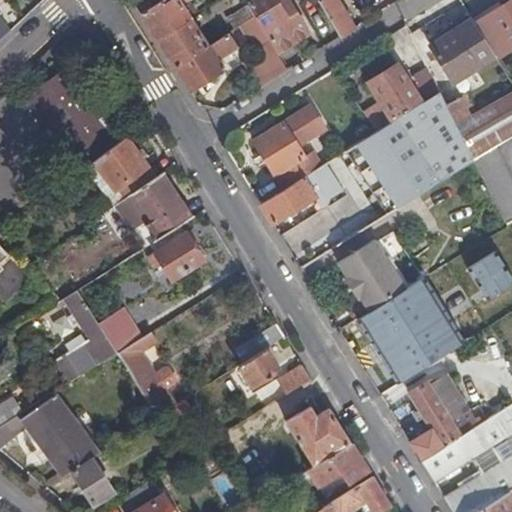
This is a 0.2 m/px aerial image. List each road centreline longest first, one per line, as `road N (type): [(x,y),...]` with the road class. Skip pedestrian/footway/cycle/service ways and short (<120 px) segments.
road 1 (tertiary): [(191,141),(420,511)]
road 2 (residential): [(421,0),(191,141)]
road 3 (tertiary): [(102,0),(191,141)]
